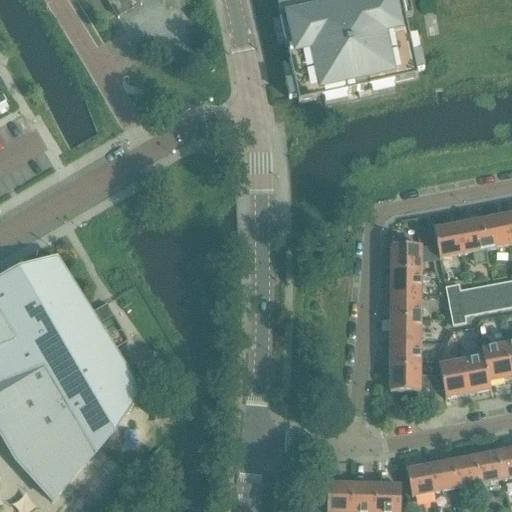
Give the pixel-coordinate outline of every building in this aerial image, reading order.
[(274,0),(279,22),(279,23),(279,25),(286,23),(291,44),(284,45),(284,47),(285,47),(292,83),(285,85),(288,101),(296,100),(297,106),(321,101),(321,102),(344,97),(346,96),(368,91),(370,91),(391,87),(393,86),(417,81),(415,74),(423,72),(419,56),(412,57),(404,22),(404,20),(397,21),(392,0),(394,0),(274,0)] [(486,252),(510,248),(505,218),(481,223),(486,252)] [(462,257),(486,252),(481,223),(457,227),(462,257)] [(439,261),(462,257),(457,227),(433,232),(439,261)] [(421,249),(390,249),(390,278),(420,278),(420,265),(434,262),(431,249),(421,251),(421,249)] [(0,434),(24,476),(29,470),(35,474),(34,476),(51,506),(120,424),(119,424),(125,416),(126,415),(127,414),(128,413),(129,412),(130,410),(130,409),(131,407),(131,406),(132,405),(132,403),(132,401),(132,400),(132,398),(132,397),(132,395),(132,394),(131,392),(131,391),(130,390),(130,388),(129,387),(128,386),(113,360),(114,360),(88,316),(56,261),(0,286),(0,434)] [(420,278),(390,278),(390,299),(391,299),(391,300),(420,300),(420,278)] [(511,283),(493,287),(497,314),(511,310),(511,283)] [(493,287),(468,292),(473,318),(497,314),(493,287)] [(458,288),(446,290),(453,328),(466,326),(465,320),(473,318),(468,292),(459,293),(458,288)] [(391,299),(390,299),(390,323),(420,323),(420,300),(391,300),(391,299)] [(106,307),(98,312),(104,323),(111,319),(112,318),(106,307)] [(420,347),(420,323),(390,323),(390,346),(420,347)] [(390,346),(390,370),(420,370),(420,347),(390,346)] [(504,348),(481,352),(489,393),(490,393),(489,384),(510,380),(504,348)] [(482,360),(462,364),(468,397),(489,393),(481,352),(480,352),(482,360)] [(462,364),(438,368),(444,401),(468,397),(462,364)] [(420,370),(390,370),(390,394),(419,394),(419,400),(434,400),(434,379),(420,379),(420,370)] [(511,452),(498,455),(503,481),(511,479),(511,452)] [(498,455),(475,460),(480,485),(503,481),(498,455)] [(475,460),(452,464),(457,490),(480,485),(475,460)] [(452,464),(430,468),(435,494),(457,490),(452,464)] [(430,468),(405,473),(410,499),(435,494),(430,468)] [(326,487),(325,511),(350,511),(352,488),(326,487)] [(352,488),(350,511),(377,511),(379,489),(352,488)] [(379,489),(377,511),(398,511),(399,489),(379,489)]
